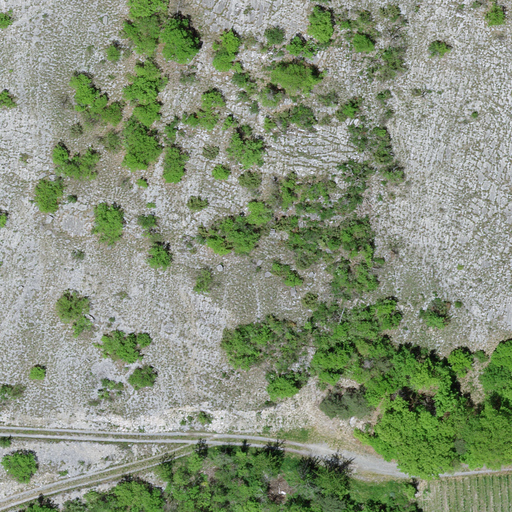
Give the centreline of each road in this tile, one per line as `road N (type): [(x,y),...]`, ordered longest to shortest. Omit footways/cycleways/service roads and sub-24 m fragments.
road 1 (track): [(511,467),(399,471),(268,442),(0,431)]
road 2 (track): [(214,440),(0,507)]
